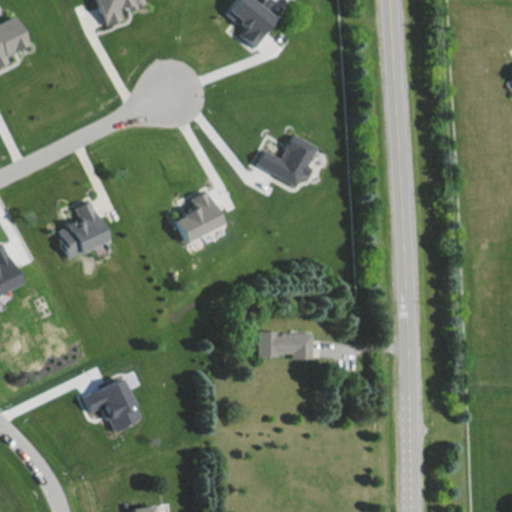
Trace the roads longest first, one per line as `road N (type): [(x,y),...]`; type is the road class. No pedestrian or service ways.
road 1 (tertiary): [(393,65),(406,511)]
road 2 (residential): [(0,190),(175,102)]
